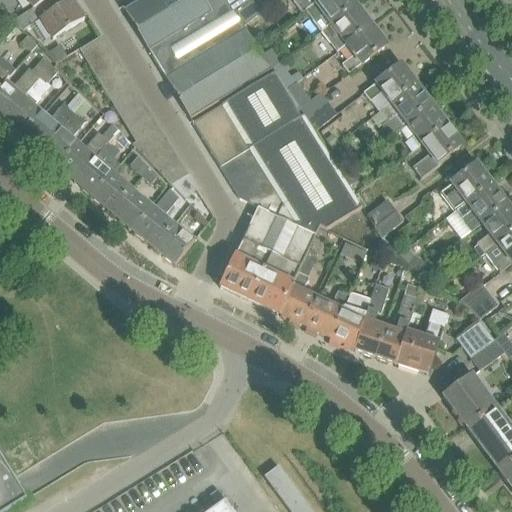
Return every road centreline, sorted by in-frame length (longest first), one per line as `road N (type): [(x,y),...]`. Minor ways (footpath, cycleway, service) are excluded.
road 1 (residential): [(179,314),(225,216),(92,0)]
road 2 (residential): [(442,511),(375,434),(326,393),(248,348)]
road 3 (unclassified): [(67,511),(207,425),(248,348)]
road 4 (residential): [(179,314),(122,285),(0,183)]
